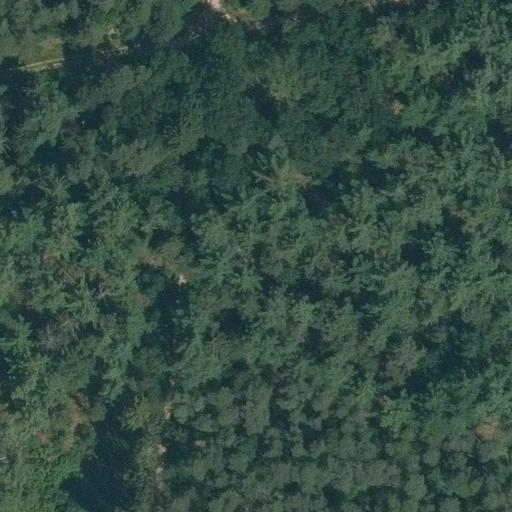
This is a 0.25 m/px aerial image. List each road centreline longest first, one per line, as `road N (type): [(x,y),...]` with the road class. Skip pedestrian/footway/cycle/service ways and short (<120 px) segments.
road 1 (track): [(209,0),(158,511)]
road 2 (track): [(402,0),(0,78)]
